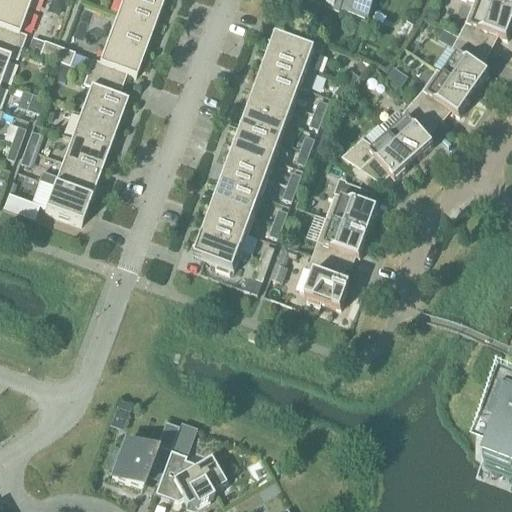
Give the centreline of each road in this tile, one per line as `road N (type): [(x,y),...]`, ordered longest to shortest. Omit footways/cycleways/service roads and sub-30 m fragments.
road 1 (residential): [(73,405),(227,0)]
road 2 (residential): [(399,307),(429,222),(480,174)]
